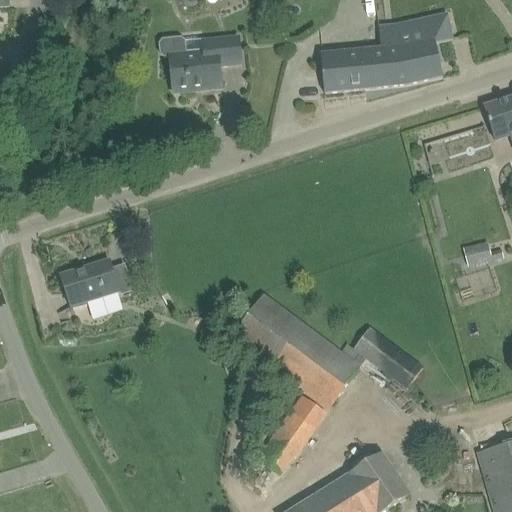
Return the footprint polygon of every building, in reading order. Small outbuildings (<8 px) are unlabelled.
[(398,27),(379,29),(382,51),(388,50),(392,88),(408,87),(442,79),(444,79),(436,45),(436,44),(435,41),(429,43),(424,21),(398,27)] [(205,54),(187,55),(186,43),(181,39),(162,42),(159,46),(160,57),(164,60),(170,59),(174,91),(204,88),(204,92),(223,90),(221,68),(242,66),(240,39),(204,43),(205,54)] [(336,56),(321,57),(325,96),(392,88),(388,50),(382,51),(369,52),(336,56)] [(511,100),(488,109),(485,109),(496,142),(511,137),(511,140),(511,100)] [(463,249),(468,270),(504,261),(501,251),(491,253),(488,243),(463,249)] [(61,278),(71,309),(120,293),(110,263),(61,278)] [(354,351),(361,356),(356,362),(266,297),(234,341),(330,411),(367,360),(408,391),(423,369),(370,330),(354,351)] [(279,479),(327,415),(306,398),(257,462),(279,479)] [(511,511),(511,443),(480,451),(494,511),(511,511)] [(388,511),(411,498),(382,456),(293,511),(388,511)]
